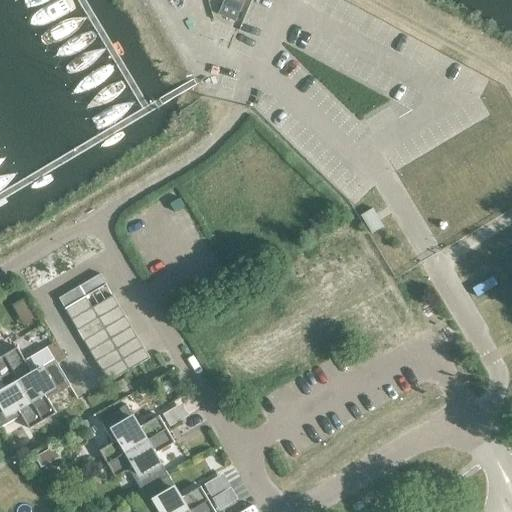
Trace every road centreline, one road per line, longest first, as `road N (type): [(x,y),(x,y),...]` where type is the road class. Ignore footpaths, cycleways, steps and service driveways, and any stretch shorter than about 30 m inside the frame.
road 1 (unclassified): [(277,511),(91,218),(0,273)]
road 2 (unclassified): [(493,458),(467,416),(295,511)]
